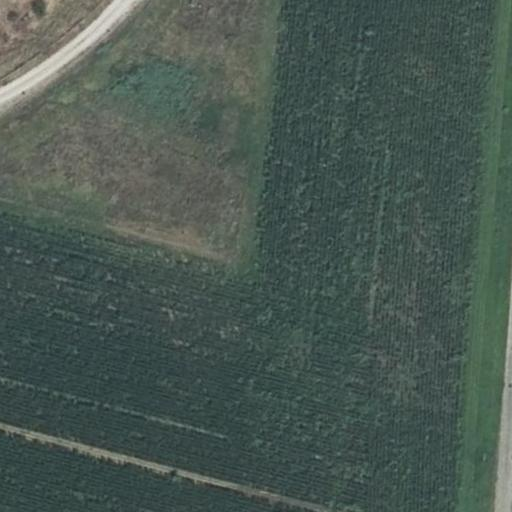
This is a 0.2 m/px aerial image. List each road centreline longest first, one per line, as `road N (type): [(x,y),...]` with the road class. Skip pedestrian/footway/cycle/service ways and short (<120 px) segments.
road 1 (unclassified): [(511,320),(498,511)]
road 2 (track): [(0,104),(32,92),(128,0)]
